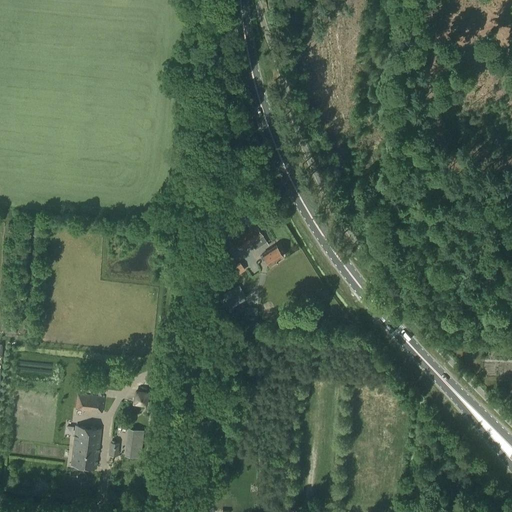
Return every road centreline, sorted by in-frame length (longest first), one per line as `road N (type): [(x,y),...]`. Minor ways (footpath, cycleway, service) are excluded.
road 1 (residential): [(182,511),(214,147)]
road 2 (primary): [(365,294),(317,230),(274,145),(240,0)]
road 3 (primary): [(365,294),(511,466)]
road 4 (primary): [(511,443),(365,294)]
